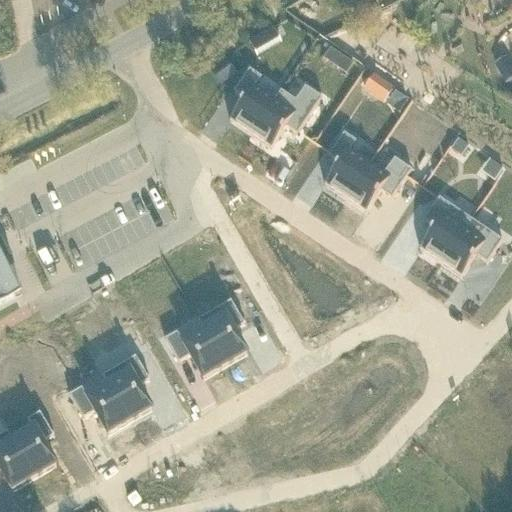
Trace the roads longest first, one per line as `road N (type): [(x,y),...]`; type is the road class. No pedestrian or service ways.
road 1 (residential): [(402,298),(95,483)]
road 2 (residential): [(476,353),(362,473),(208,511)]
road 3 (residential): [(162,147),(190,145),(402,298)]
road 4 (primary): [(0,112),(193,5)]
